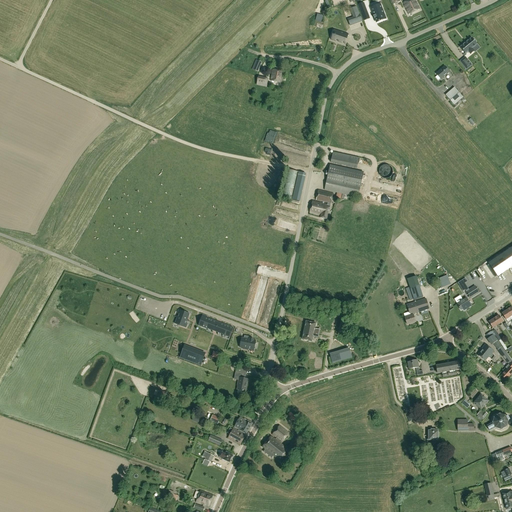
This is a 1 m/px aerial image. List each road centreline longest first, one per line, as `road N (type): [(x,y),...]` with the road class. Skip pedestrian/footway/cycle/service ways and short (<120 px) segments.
road 1 (unclassified): [(280,392),(270,370),(326,92),(339,72)]
road 2 (residential): [(280,392),(444,337)]
road 3 (unclassified): [(339,72),(359,55),(494,0)]
road 4 (unclassified): [(215,511),(280,392)]
